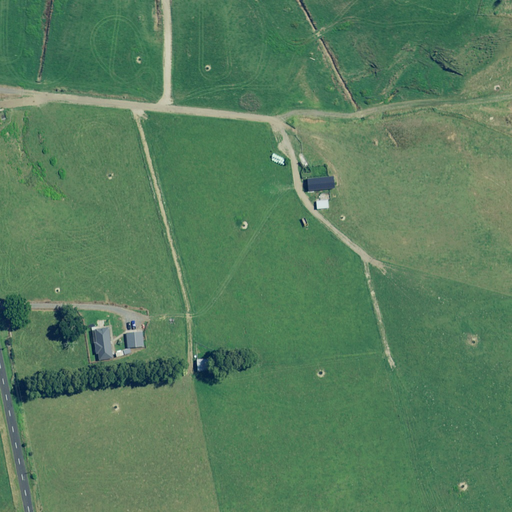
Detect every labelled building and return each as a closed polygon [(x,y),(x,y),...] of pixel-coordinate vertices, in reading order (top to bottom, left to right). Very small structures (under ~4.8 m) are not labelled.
[(335,189),(334,177),(307,179),(308,191),(335,189)] [(329,209),(328,201),(316,201),(317,209),(329,209)] [(113,358),(108,328),(92,331),(96,354),(98,354),(100,361),(113,358)] [(143,331),(126,332),(127,348),(144,347),(143,331)] [(209,360),(197,360),(197,372),(209,372),(209,360)]
